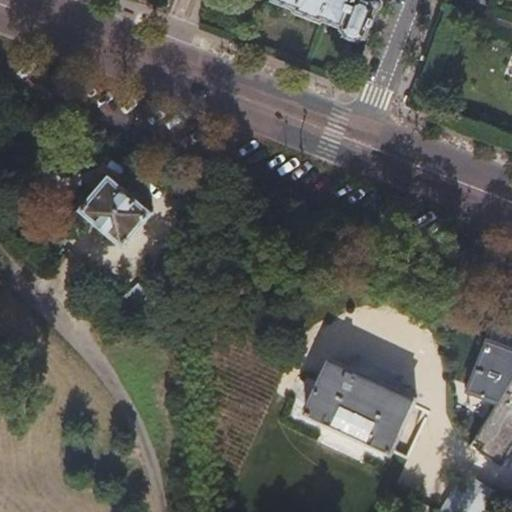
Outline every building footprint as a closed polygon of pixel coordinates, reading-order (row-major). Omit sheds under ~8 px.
[(340,26),(365,37),(379,0),(278,0),(294,6),(294,8),(308,14),(321,19),(322,17),(341,24),(340,26)] [(71,145),(95,160),(103,148),(79,133),(71,145)] [(86,209),(127,244),(155,213),(113,177),(86,209)] [(180,214),(186,243),(210,238),(204,209),(180,214)] [(499,402),(511,379),(511,350),(488,341),(471,391),(499,402)] [(307,415),(393,454),(417,401),(331,362),(307,415)] [(511,379),(499,402),(472,449),(470,448),(465,458),(475,464),(466,480),(485,490),(501,465),(504,467),(511,451),(511,379)]
